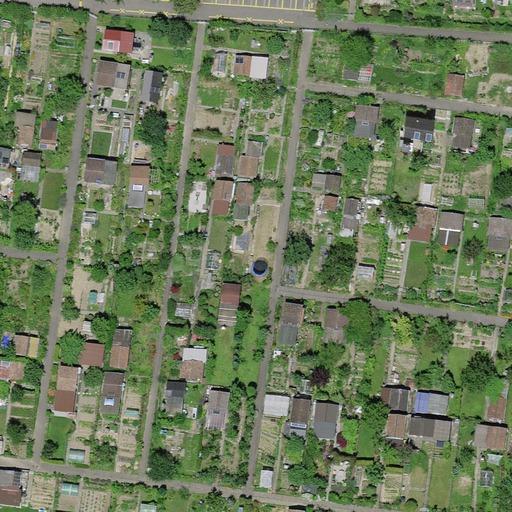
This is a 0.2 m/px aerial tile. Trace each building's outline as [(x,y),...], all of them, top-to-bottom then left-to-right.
[(303,306),(284,303),(280,323),(297,326),(300,327),(303,306)] [(350,311),(327,308),(324,327),(348,330),(350,311)] [(297,326),(280,323),(277,343),(294,346),(297,326)] [(348,330),(324,327),(322,342),(346,345),(348,330)] [(493,378),(490,397),(507,400),(510,381),(493,378)] [(310,381),(301,380),(300,392),(309,393),(310,381)] [(185,383),(167,381),(164,414),(183,415),(185,383)] [(391,389),(382,387),(379,408),(389,409),(391,389)] [(410,391),(391,389),(389,409),(407,411),(410,391)] [(230,394),(210,391),(204,429),(221,431),(224,414),(226,415),(230,394)] [(429,394),(416,393),(413,412),(427,414),(427,412),(430,395),(429,394)] [(429,393),(429,394),(430,395),(427,412),(446,415),(449,397),(429,393)] [(490,397),(486,418),(504,421),(508,400),(507,400),(490,397)] [(309,401),(291,400),(287,439),(305,441),(309,401)] [(338,406),(315,404),(311,437),(334,440),(338,406)] [(406,417),(389,415),(386,436),(403,439),(406,417)] [(434,420),(410,418),(408,435),(432,438),(434,420)] [(452,422),(434,419),(431,440),(449,443),(452,422)] [(507,429),(477,425),(473,446),(504,451),(507,429)] [(403,440),(386,439),(385,450),(402,452),(403,440)] [(493,473),(481,472),(480,487),(492,487),(493,473)]
